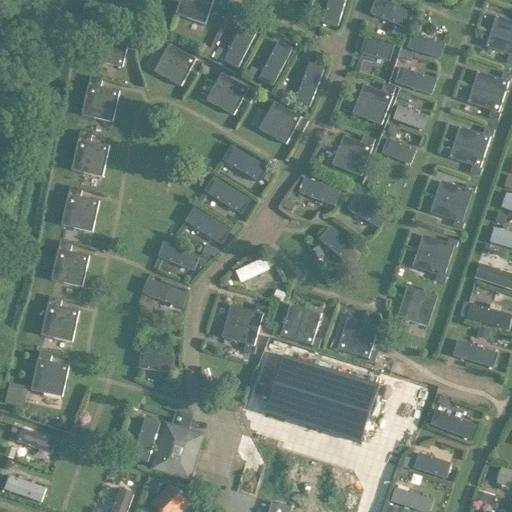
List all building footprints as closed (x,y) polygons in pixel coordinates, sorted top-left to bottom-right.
[(178,0),(174,13),(204,23),(211,0),(178,0)] [(328,0),(323,24),(338,28),(345,0),(328,0)] [(404,30),(411,15),(376,0),(369,0),(364,12),(404,30)] [(505,60),(511,62),(511,20),(494,14),(484,46),(507,53),(505,60)] [(242,23),(222,62),(237,69),(256,30),(242,23)] [(90,59),(121,66),(125,46),(133,48),(136,37),(128,35),(128,34),(97,27),(90,59)] [(446,47),(406,31),(400,46),(440,62),(446,47)] [(391,65),(397,50),(355,35),(350,50),(391,65)] [(292,47),(278,40),(258,80),(273,87),(292,47)] [(201,62),(194,58),(167,43),(152,70),(179,85),(188,69),(195,73),(201,62)] [(310,65),(295,106),(310,112),(325,70),(310,65)] [(432,99),(438,84),(397,69),(391,84),(432,99)] [(498,113),(496,112),(507,79),(509,80),(511,74),(502,71),(499,78),(476,70),(465,101),(489,109),(487,116),(496,119),(498,113)] [(205,99),(232,114),(241,98),(248,102),(254,91),(247,87),(220,71),(205,99)] [(118,89),(99,85),(100,77),(89,75),(87,82),(80,113),(111,121),(118,89)] [(351,112),(380,124),(391,95),(374,88),(377,81),(366,76),(363,84),(362,83),(351,112)] [(299,116),(272,101),(257,128),(284,143),(293,127),(300,131),(306,120),(299,116)] [(434,117),(393,101),(388,116),(429,131),(434,117)] [(470,164),(468,171),(477,174),(479,168),(478,168),(489,135),(491,135),(493,129),(483,126),(481,133),(458,125),(447,156),(470,164)] [(371,146),(354,139),(357,132),(346,127),(343,135),(342,135),(330,163),(359,175),(371,146)] [(69,168),(101,175),(108,144),(89,140),(90,132),(79,130),(77,137),(76,137),(69,168)] [(418,148),(386,137),(381,152),(412,163),(418,148)] [(272,170),(230,145),(217,169),(259,193),(272,170)] [(370,164),(365,179),(406,194),(412,179),(370,164)] [(204,193),(241,216),(250,203),(212,180),(204,193)] [(338,209),(343,194),(301,180),(296,195),(338,209)] [(462,222),(459,221),(469,191),(472,192),(474,186),(465,183),(463,189),(439,181),(429,211),(453,219),(451,225),(460,228),(462,222)] [(66,192),(59,224),(91,231),(98,199),(78,195),(80,187),(68,185),(67,192),(66,192)] [(497,203),(511,208),(511,191),(502,188),(497,203)] [(390,219),(353,196),(344,209),(382,232),(390,219)] [(229,233),(191,210),(183,224),(221,246),(229,233)] [(511,231),(490,224),(485,239),(511,248),(511,231)] [(328,230),(318,243),(352,271),(362,259),(328,230)] [(433,278),(442,281),(444,275),(441,274),(451,244),(454,245),(456,239),(447,236),(445,242),(421,234),(411,264),(435,272),(433,278)] [(47,279),(78,286),(85,254),(66,250),(68,242),(56,240),(55,247),(54,247),(47,279)] [(156,259),(197,276),(203,261),(162,244),(156,259)] [(180,312),(186,297),(145,281),(139,296),(180,312)] [(405,286),(396,315),(427,325),(437,296),(405,286)] [(58,305),(59,298),(48,295),(46,303),(39,334),(70,341),(77,310),(58,305)] [(253,310),(229,303),(220,337),(244,343),(242,350),(253,353),(256,343),(254,343),(261,313),(265,314),(266,305),(255,302),(253,310)] [(309,346),(315,347),(318,338),(312,336),(319,312),(289,303),(282,327),(276,325),(273,334),(279,336),(280,333),(310,343),(309,346)] [(367,356),(366,359),(372,361),(375,352),(369,350),(376,326),(346,316),(338,340),(333,338),(330,348),(336,350),(336,347),(367,356)] [(137,318),(134,334),(177,343),(181,327),(137,318)] [(451,354),(492,369),(498,354),(456,339),(451,354)] [(68,365),(49,361),(51,353),(39,350),(37,358),(30,389),(61,396),(68,365)] [(179,359),(136,351),(133,367),(176,375),(179,359)] [(282,354),(264,411),(360,441),(378,384),(282,354)] [(480,405),(485,390),(443,376),(438,391),(480,405)] [(27,385),(9,381),(4,400),(22,404),(27,385)] [(149,470),(187,481),(201,435),(185,430),(189,417),(173,412),(169,426),(163,424),(149,470)] [(467,442),(472,427),(431,412),(425,427),(467,442)] [(140,415),(128,457),(144,461),(156,419),(140,415)] [(6,446),(3,454),(12,458),(15,449),(6,446)] [(458,467),(417,452),(412,467),(453,482),(458,467)] [(4,456),(1,465),(7,467),(10,458),(4,456)] [(511,471),(498,467),(493,482),(511,488),(511,471)] [(150,502),(159,511),(180,511),(190,502),(169,482),(150,502)] [(288,511),(289,509),(287,508),(270,503),(267,511),(288,511)]
